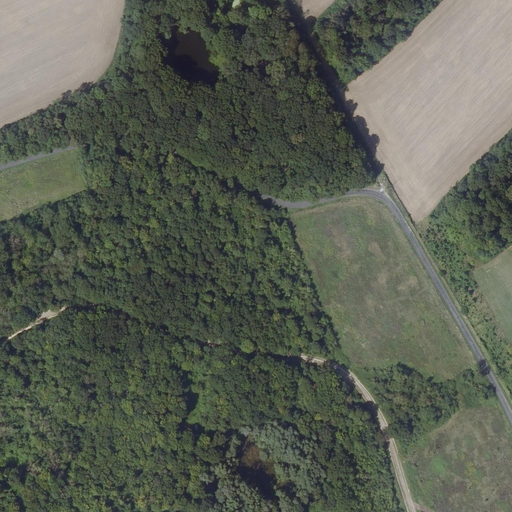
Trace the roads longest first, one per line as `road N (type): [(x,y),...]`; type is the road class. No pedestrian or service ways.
road 1 (tertiary): [(0,167),(122,136),(284,205),(380,194),(511,418)]
road 2 (track): [(380,194),(380,180),(286,0)]
